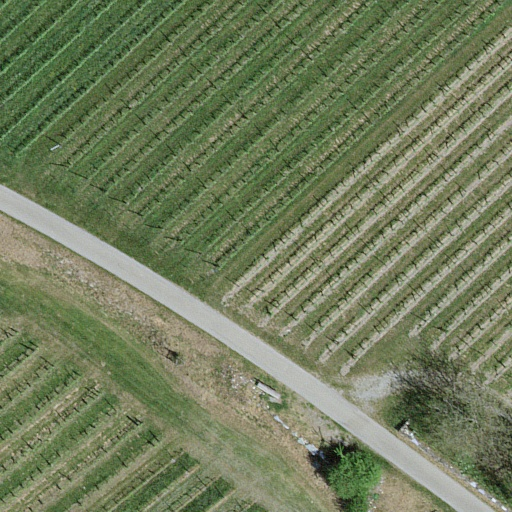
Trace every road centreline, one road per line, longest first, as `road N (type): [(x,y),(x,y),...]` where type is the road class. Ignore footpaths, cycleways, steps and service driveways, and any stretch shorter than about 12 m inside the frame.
road 1 (track): [(0,202),(321,398),(474,511)]
road 2 (track): [(321,398),(404,380),(448,386),(511,411)]
